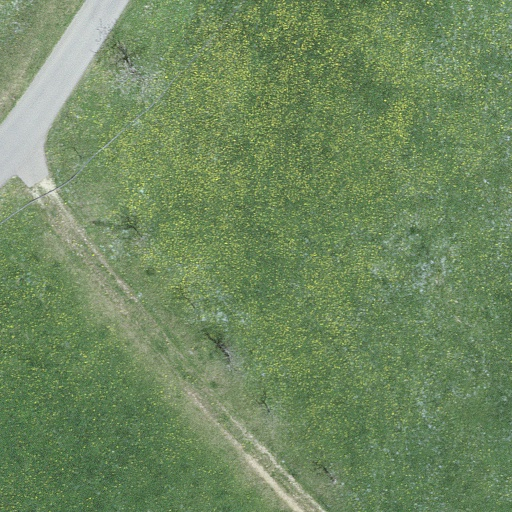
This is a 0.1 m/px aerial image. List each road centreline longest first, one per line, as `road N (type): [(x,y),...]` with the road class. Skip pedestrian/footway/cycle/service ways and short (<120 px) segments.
road 1 (track): [(17,129),(58,215),(122,299),(269,473),(313,511)]
road 2 (unclassified): [(107,0),(0,150)]
